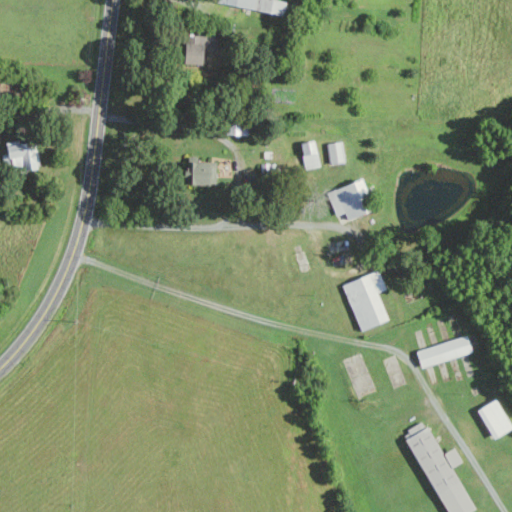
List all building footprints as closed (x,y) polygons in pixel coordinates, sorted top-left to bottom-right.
[(216,0),(216,3),(282,16),(285,2),(276,0),(216,0)] [(182,62),(202,63),(202,47),(212,47),(212,37),(182,37),(182,62)] [(298,143),(304,169),(318,166),(312,140),(298,143)] [(326,143),(327,163),(342,162),(341,142),(326,143)] [(187,160),(186,185),(213,185),(214,161),(187,160)] [(343,213),(345,219),(367,213),(358,182),(326,190),(333,216),(343,213)] [(386,320),(375,292),(384,289),(377,271),(341,284),(358,331),(386,320)] [(414,351),(419,367),(470,352),(465,336),(414,351)] [(511,428),(494,399),(475,410),(492,439),(511,428)] [(442,511),(470,511),(472,511),(451,467),(461,462),(454,448),(439,455),(423,421),(405,429),(409,437),(406,438),(442,511)]
